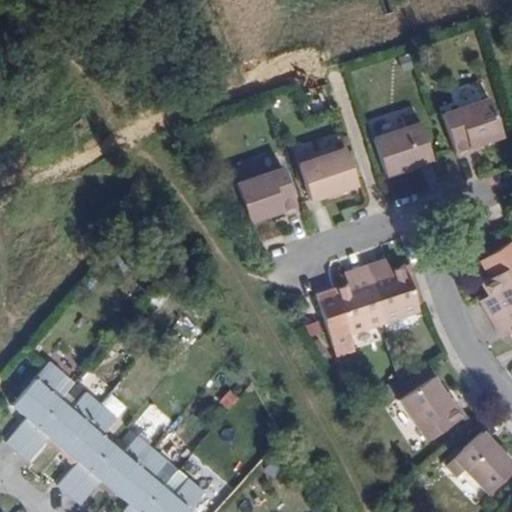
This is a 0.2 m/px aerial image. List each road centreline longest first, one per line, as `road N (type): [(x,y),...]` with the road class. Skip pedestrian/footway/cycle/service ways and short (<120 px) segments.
road 1 (residential): [(511,403),(457,331),(418,216)]
road 2 (track): [(52,0),(132,135)]
road 3 (residential): [(418,216),(314,251),(287,278)]
